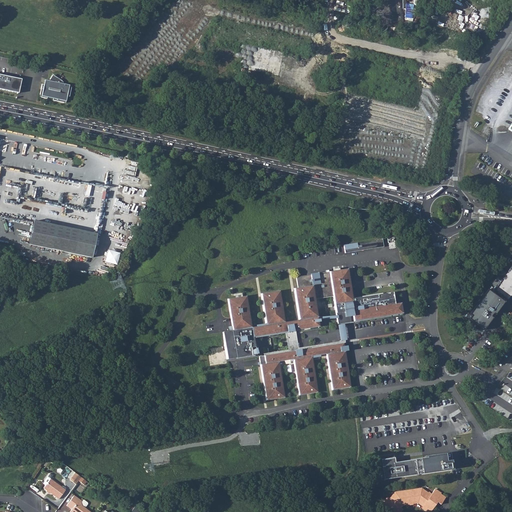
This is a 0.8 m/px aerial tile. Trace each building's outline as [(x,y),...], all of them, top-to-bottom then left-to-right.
[(246,44),(240,68),(277,77),(283,52),(246,44)] [(0,89),(18,93),(21,79),(0,73),(0,89)] [(46,97),(52,98),(52,101),(65,103),(67,96),(70,96),(71,89),(66,86),(64,84),(62,84),(63,81),(52,75),(50,78),(48,81),(46,85),(43,84),(41,84),(39,97),(46,99),(46,97)] [(34,220),(29,243),(90,257),(95,234),(34,220)] [(344,245),(345,253),(390,246),(389,238),(344,245)] [(507,273),(497,287),(509,295),(511,291),(511,266),(506,273),(507,273)] [(350,387),(343,343),(296,351),(295,344),(297,343),(295,331),(319,327),(314,299),(333,297),(337,324),(402,314),(400,303),(389,305),(389,302),(388,293),(356,298),(357,300),(352,301),(347,269),(296,277),(298,288),(294,289),(299,320),(284,322),(279,291),(261,294),(266,325),(251,328),(246,296),(228,299),(232,331),(222,332),(227,360),(255,355),(252,337),(285,332),(286,336),(288,336),(289,345),(292,345),(293,351),(259,356),(260,362),(262,362),(262,364),(260,365),(266,401),(284,398),(279,362),(293,359),(299,395),(317,392),(312,358),(320,357),(320,355),(326,354),(332,390),(350,387)] [(501,269),(497,276),(501,279),(506,272),(501,269)] [(497,287),(494,290),(506,299),(509,295),(497,287)] [(419,460),(421,476),(451,471),(449,454),(425,458),(425,459),(419,460)] [(379,458),(382,481),(421,476),(419,460),(394,464),(392,456),(379,458)] [(80,476),(74,472),(69,479),(75,483),(78,480),(80,476)] [(58,499),(65,490),(47,477),(42,483),(43,484),(45,486),(43,488),(47,491),(50,493),(58,499)] [(428,495),(421,490),(395,494),(390,500),(387,498),(383,503),(386,505),(384,507),(389,511),(401,511),(403,511),(400,509),(403,505),(409,504),(410,506),(413,506),(413,504),(419,503),(424,507),(422,509),(426,511),(431,511),(434,508),(430,505),(433,501),(437,503),(441,506),(446,499),(441,495),(435,490),(432,496),(429,494),(428,495)] [(73,495),(66,505),(71,509),(69,511),(90,511),(81,506),(81,504),(80,502),(81,501),(73,495)]
